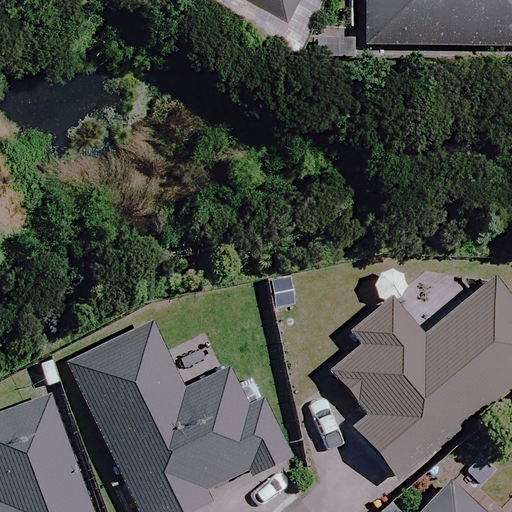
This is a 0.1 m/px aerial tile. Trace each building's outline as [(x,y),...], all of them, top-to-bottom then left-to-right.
[(293,0),(218,0),(278,31),(293,0)] [(511,0),(356,0),(354,46),(511,53),(511,0)] [(511,383),(511,317),(483,284),(416,341),(385,304),(353,331),(363,342),(323,376),(359,419),(343,432),(390,487),(511,383)] [(174,394),(144,328),(59,367),(127,511),(186,511),(184,506),(280,461),(255,406),(239,414),(220,373),(174,394)] [(81,511),(42,402),(0,417),(0,511),(81,511)] [(474,511),(445,485),(419,511),(474,511)]
